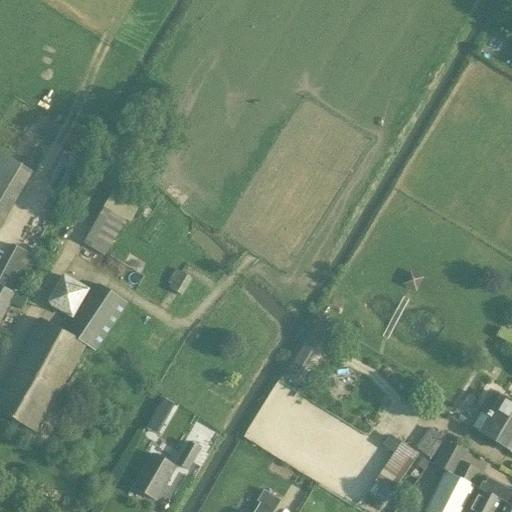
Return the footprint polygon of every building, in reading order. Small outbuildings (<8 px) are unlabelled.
[(0,227),(2,229),(35,172),(0,152),(0,227)] [(105,209),(84,244),(105,256),(126,221),(130,223),(139,207),(114,193),(105,209)] [(0,316),(4,318),(13,302),(17,294),(19,296),(21,292),(38,258),(15,246),(0,273),(0,316)] [(166,287),(183,296),(193,279),(176,270),(166,287)] [(41,402),(52,408),(86,347),(96,352),(129,305),(102,284),(69,335),(43,320),(7,384),(25,393),(20,402),(36,411),(41,402)] [(329,326),(319,320),(288,373),(297,379),(329,326)] [(511,334),(502,328),(497,337),(511,346),(511,334)] [(0,412),(38,434),(52,408),(41,402),(36,411),(20,402),(25,393),(7,384),(0,397),(0,412)] [(511,405),(494,395),(473,430),(511,452),(511,405)] [(167,413),(172,403),(163,398),(158,408),(167,413)] [(417,399),(410,403),(414,409),(420,404),(417,399)] [(432,431),(418,450),(431,459),(444,440),(432,431)] [(434,467),(447,473),(471,485),(471,486),(511,507),(511,491),(477,474),(478,472),(462,464),(467,453),(446,442),(434,467)] [(374,482),(392,494),(419,455),(402,443),(374,482)] [(201,451),(191,445),(179,465),(189,471),(201,451)] [(157,502),(177,469),(155,456),(136,489),(157,502)] [(430,463),(423,459),(417,467),(424,472),(430,463)] [(511,511),(511,507),(471,486),(471,485),(447,473),(427,511),(511,511)] [(264,491),(258,501),(261,503),(274,511),(275,511),(282,502),(264,491)] [(274,511),(261,503),(255,511),(274,511)]
